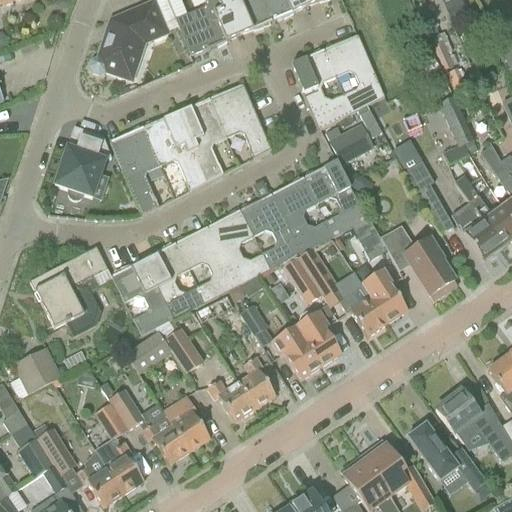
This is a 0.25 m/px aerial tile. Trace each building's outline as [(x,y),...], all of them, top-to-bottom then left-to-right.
[(226,44),(238,39),(221,0),(199,0),(203,7),(201,11),(174,23),(189,60),(206,53),(214,49),(215,52),(226,46),(226,44)] [(221,0),(238,39),(250,34),(251,35),(263,31),(262,29),(270,25),(271,25),(260,0),(221,0)] [(303,11),(304,10),(299,0),(260,0),(271,25),(272,24),(272,25),(280,21),(281,24),(293,17),(292,16),(303,11)] [(299,0),(304,10),(305,10),(305,11),(316,6),(317,7),(329,3),(328,1),(329,0),(299,0)] [(466,20),(457,0),(439,0),(451,27),(466,20)] [(56,3),(55,9),(60,14),(66,12),(68,5),(63,1),(56,3)] [(166,37),(153,6),(152,5),(109,24),(96,62),(90,65),(88,71),(91,77),(97,79),(103,76),(130,85),(143,47),(166,37)] [(423,6),(415,10),(421,22),(429,19),(423,6)] [(350,118),(383,101),(356,40),(355,41),(355,40),(344,45),(343,44),(331,48),(332,50),(323,54),(324,54),(323,54),(334,81),(346,76),(353,79),(356,87),(354,94),(342,99),(350,118)] [(511,40),(499,46),(500,49),(510,72),(511,70),(511,40)] [(323,54),(322,55),(322,54),(313,58),(312,56),(301,62),(302,63),(290,68),(291,68),(289,69),(318,135),(350,118),(342,99),(329,104),(322,102),(319,93),(321,87),(334,81),(323,54)] [(445,69),(455,91),(462,88),(452,66),(445,69)] [(269,153),(245,97),(242,89),(240,90),(240,89),(229,94),(228,93),(216,97),(217,99),(209,103),(208,104),(225,143),(238,137),(242,139),(252,162),(269,153)] [(463,150),(471,146),(451,102),(436,109),(457,153),(463,150)] [(511,136),(511,102),(500,108),(511,136)] [(208,104),(207,104),(199,107),(198,105),(186,111),(187,112),(176,117),(175,118),(205,187),(221,178),(209,153),(211,148),(225,143),(208,104)] [(368,113),(357,119),(369,142),(380,136),(368,113)] [(175,118),(174,118),(163,123),(162,121),(150,125),(151,128),(143,131),(143,132),(142,132),(158,170),(171,165),(176,168),(188,195),(205,187),(175,118)] [(340,168),(370,151),(357,125),(337,135),(335,132),(324,138),(340,168)] [(110,162),(102,141),(72,131),(53,189),(66,194),(66,198),(68,202),(71,205),(76,205),(80,203),(83,199),(91,202),(103,165),(110,162)] [(142,132),(141,132),(133,135),(132,133),(120,139),(121,141),(109,145),(110,146),(108,146),(140,220),(157,211),(143,181),(145,176),(158,170),(142,132)] [(471,146),(463,150),(466,158),(475,154),(471,146)] [(499,166),(488,151),(478,158),(511,204),(499,212),(511,230),(511,185),(501,170),(499,166)] [(511,167),(507,160),(499,166),(501,170),(511,185),(511,167)] [(366,224),(344,184),(335,166),(333,166),(322,171),(322,170),(310,175),(311,177),(303,181),(303,182),(302,182),(316,208),(327,202),(334,205),(337,213),(335,220),(325,225),(333,241),(366,224)] [(439,239),(452,232),(416,169),(403,177),(439,239)] [(511,230),(499,212),(489,219),(461,181),(452,188),(466,208),(499,253),(511,244),(511,230)] [(303,214),(316,208),(302,182),(293,186),(292,184),(281,191),(282,192),(271,198),(270,199),(301,257),(333,241),(325,225),(312,232),(305,230),(301,221),(303,214)] [(183,198),(181,194),(177,193),(168,197),(172,204),(183,198)] [(270,199),(269,199),(258,204),(258,203),(246,208),(247,210),(239,214),(239,215),(238,215),(252,241),(263,235),(270,238),(274,245),(272,253),(261,258),(269,274),(301,257),(270,199)] [(466,208),(449,220),(457,232),(481,266),(499,253),(466,208)] [(239,247),(252,241),(238,215),(237,216),(237,215),(229,219),(228,217),(217,224),(218,225),(207,231),(206,232),(237,291),(238,290),(269,274),(261,258),(249,265),(242,262),(237,254),(239,247)] [(368,268),(386,259),(368,225),(350,234),(368,268)] [(206,232),(205,232),(194,237),(194,236),(182,241),(183,243),(175,247),(175,248),(174,248),(187,274),(199,268),(206,271),(209,278),(207,285),(196,291),(205,307),(227,296),(233,293),(237,291),(206,232)] [(428,244),(413,254),(399,232),(380,245),(396,274),(407,267),(432,306),(446,297),(443,291),(452,285),(439,265),(440,263),(428,244)] [(174,248),(173,249),(173,248),(165,252),(164,250),(153,257),(154,258),(143,264),(142,265),(173,324),(205,307),(196,291),(184,297),(177,295),(173,287),(175,280),(187,274),(174,248)] [(90,280),(105,272),(95,251),(28,285),(52,332),(63,327),(64,328),(65,327),(72,340),(94,329),(97,317),(86,295),(95,291),(90,280)] [(319,299),(335,289),(312,254),(296,264),(319,299)] [(295,262),(280,272),(304,309),(319,299),(296,264),(295,262)] [(142,265),(141,265),(141,264),(130,270),(130,269),(118,274),(119,276),(111,280),(111,281),(110,281),(123,307),(135,301),(142,303),(146,312),(143,318),(131,324),(139,340),(154,334),(171,325),(173,324),(142,265)] [(389,289),(393,287),(386,276),(373,284),(371,280),(359,288),(367,301),(385,329),(406,315),(389,289)] [(233,293),(227,296),(233,307),(238,304),(241,296),(238,290),(237,291),(233,293)] [(367,301),(356,308),(349,299),(337,306),(345,318),(349,316),(365,342),(385,329),(367,301)] [(236,311),(232,314),(225,300),(193,316),(200,331),(229,317),(232,323),(245,344),(252,339),(253,341),(253,340),(239,317),(239,318),(236,311)] [(253,340),(266,332),(252,309),(239,317),(253,340)] [(317,317),(293,332),(319,372),(339,359),(323,333),(326,331),(317,317)] [(178,334),(177,335),(171,325),(154,334),(156,338),(157,337),(170,358),(169,359),(183,380),(202,368),(178,334)] [(299,384),(319,372),(293,332),(270,347),(279,361),(282,359),(299,384)] [(169,359),(170,358),(157,337),(156,338),(123,361),(137,381),(169,359)] [(18,382),(8,387),(17,404),(27,399),(59,382),(44,354),(12,370),(18,382)] [(511,420),(511,418),(511,368),(507,359),(487,374),(503,396),(497,401),(511,420)] [(257,375),(261,373),(254,362),(241,370),(247,380),(235,388),(252,415),(274,401),(257,375)] [(235,388),(225,395),(218,385),(206,393),(213,404),(216,401),(233,427),(252,415),(235,388)] [(105,386),(98,390),(104,400),(111,395),(105,386)] [(0,389),(0,412),(12,436),(25,430),(5,387),(0,389)] [(126,435),(142,425),(123,394),(107,404),(126,435)] [(459,395),(434,414),(446,430),(452,438),(454,437),(462,448),(480,435),(500,462),(511,455),(511,453),(499,431),(484,407),(483,408),(484,409),(475,415),(471,411),(459,395)] [(195,416),(188,404),(185,400),(160,416),(187,458),(208,444),(191,418),(195,416)] [(114,443),(126,435),(107,404),(106,405),(109,409),(92,419),(109,445),(92,456),(103,474),(105,473),(122,500),(142,486),(126,460),(129,458),(122,447),(118,449),(114,443)] [(167,470),(187,458),(160,416),(163,421),(140,436),(147,446),(151,444),(167,470)] [(511,423),(499,431),(511,453),(511,423)] [(461,450),(447,460),(424,428),(405,442),(437,485),(455,472),(471,494),(473,493),(482,487),(486,484),(461,450)] [(35,443),(52,471),(59,481),(71,473),(75,470),(51,434),(48,435),(38,442),(36,444),(35,443)] [(32,483),(52,471),(35,443),(14,456),(32,483)] [(370,460),(363,466),(387,498),(388,500),(404,490),(417,511),(427,511),(434,508),(410,471),(403,476),(402,474),(384,450),(380,446),(367,455),(370,460)] [(86,471),(74,478),(81,489),(85,487),(94,500),(101,511),(102,511),(122,500),(105,473),(103,474),(93,458),(83,467),(86,471)] [(352,466),(339,475),(343,480),(342,481),(363,511),(371,511),(375,510),(376,511),(395,511),(388,500),(387,498),(363,466),(356,471),(352,466)] [(0,503),(4,501),(15,494),(16,494),(14,491),(0,470),(0,503)] [(43,502),(28,511),(78,511),(70,498),(69,497),(59,481),(52,471),(32,483),(33,484),(41,479),(53,496),(43,502)] [(482,487),(473,493),(480,502),(488,496),(482,487)] [(321,511),(311,496),(287,511),(321,511)] [(511,511),(511,500),(491,511),(511,511)]
